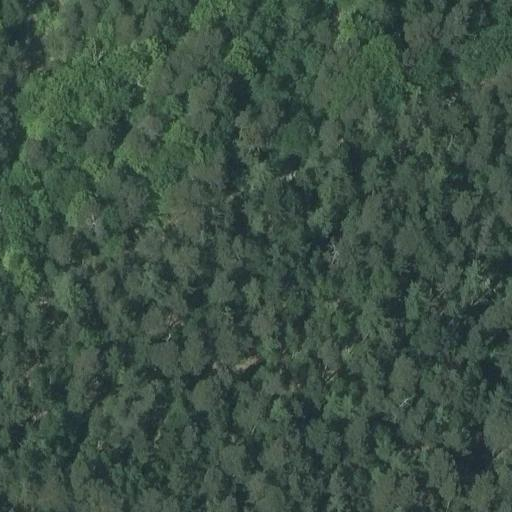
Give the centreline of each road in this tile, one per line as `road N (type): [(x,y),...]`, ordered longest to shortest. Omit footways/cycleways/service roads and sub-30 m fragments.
road 1 (track): [(76,0),(26,189),(0,335)]
road 2 (unknown): [(318,0),(322,27),(372,132),(444,201),(490,264),(511,265)]
